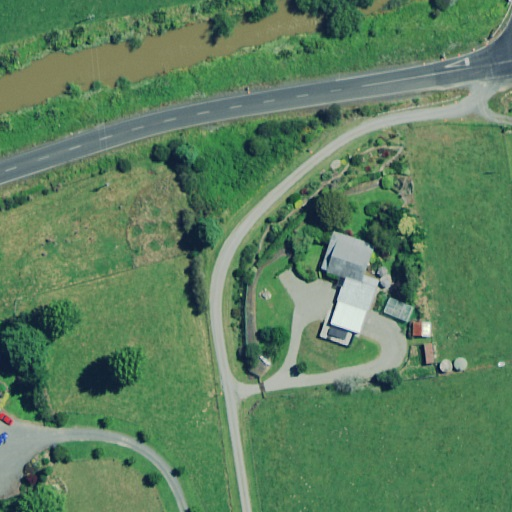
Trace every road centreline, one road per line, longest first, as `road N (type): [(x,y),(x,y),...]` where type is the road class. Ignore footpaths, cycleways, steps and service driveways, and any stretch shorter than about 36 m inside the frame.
road 1 (residential): [(248,511),(217,302),(256,210),(374,127),(469,105),(484,92),(484,64)]
road 2 (unclassified): [(0,173),(172,119),(484,64)]
